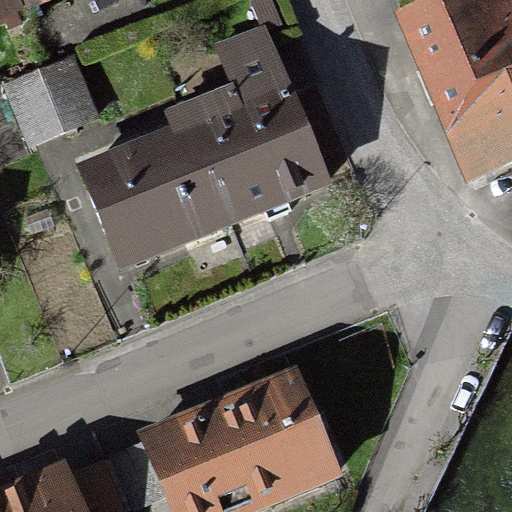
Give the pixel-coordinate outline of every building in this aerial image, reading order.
[(30,0),(34,10),(58,0),(30,0)] [(511,24),(502,0),(491,0),(398,37),(469,213),(511,195),(511,24)] [(185,147),(91,187),(133,287),(327,204),(272,76),(230,94),(237,111),(180,136),(185,147)] [(71,78),(10,103),(34,159),(94,133),(71,78)] [(295,403),(139,455),(158,511),(292,511),(328,500),(295,403)] [(70,511),(64,497),(25,511),(70,511)]
